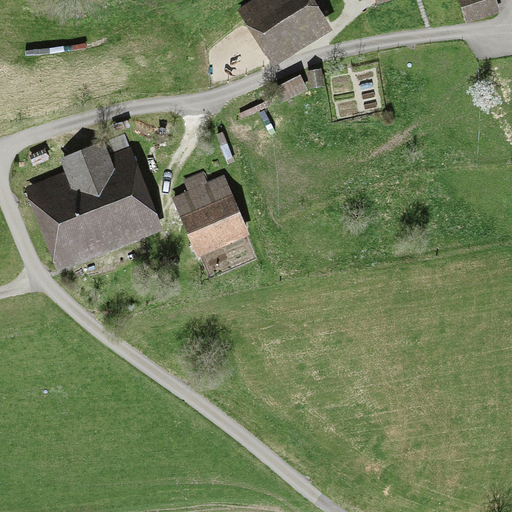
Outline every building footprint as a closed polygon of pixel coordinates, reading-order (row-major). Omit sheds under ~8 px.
[(312,0),(256,0),(241,10),(268,54),(324,18),(312,0)] [(461,0),(467,20),(496,11),(492,0),(461,0)] [(276,88),(282,101),(305,89),(299,76),(276,88)] [(155,216),(124,136),(64,159),(68,171),(37,183),(65,252),(155,216)] [(186,180),(191,192),(175,198),(197,251),(245,231),(223,178),(206,185),(202,174),(186,180)]
